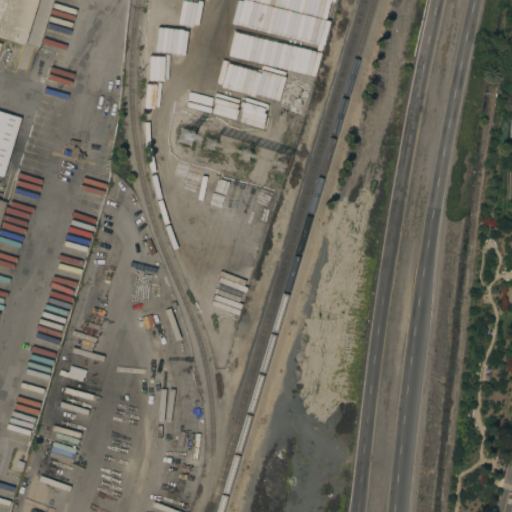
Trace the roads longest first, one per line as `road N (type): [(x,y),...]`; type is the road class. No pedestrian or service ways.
road 1 (motorway): [(438,0),(409,130),(358,511)]
road 2 (motorway): [(397,511),(442,137),(474,0)]
